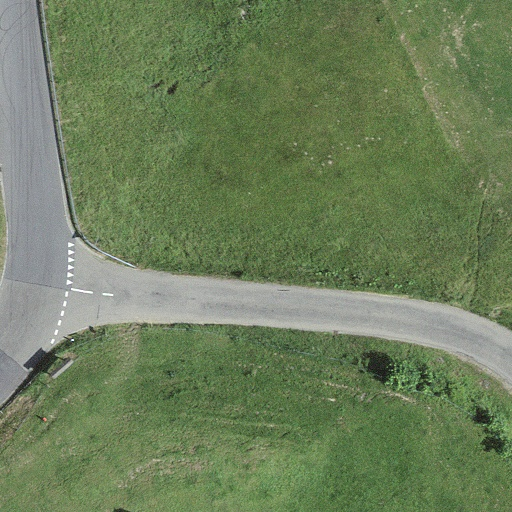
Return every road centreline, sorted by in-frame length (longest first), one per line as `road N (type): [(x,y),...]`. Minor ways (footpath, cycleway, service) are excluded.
road 1 (unclassified): [(34,284),(412,322),(489,344),(511,360)]
road 2 (tertiary): [(34,284),(39,232),(10,0)]
